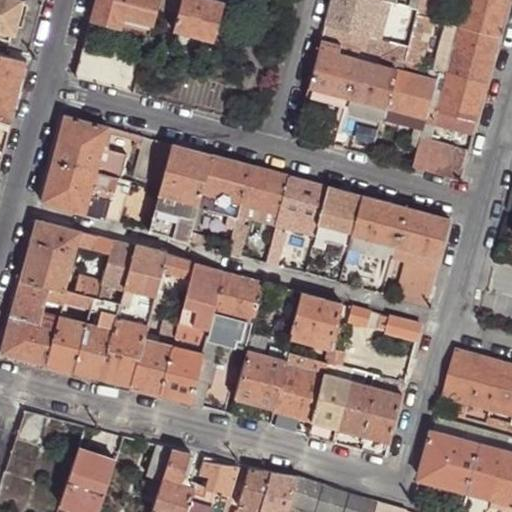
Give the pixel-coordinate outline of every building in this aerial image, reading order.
[(21,2),(12,0),(0,0),(0,30),(12,34),(21,2)] [(124,15),(153,23),(159,0),(96,0),(92,17),(122,25),(124,15)] [(181,0),(174,29),(215,40),(225,1),(222,0),(181,0)] [(332,0),(326,24),(366,36),(369,37),(379,0),(332,0)] [(411,0),(409,8),(418,10),(421,0),(379,0),(394,4),(395,0),(411,0)] [(429,15),(433,0),(421,0),(418,10),(418,12),(429,15)] [(461,23),(467,0),(453,0),(449,20),(461,23)] [(499,33),(508,0),(467,0),(461,23),(499,33)] [(408,48),(418,12),(418,10),(409,8),(400,6),(390,43),(404,46),(408,48)] [(432,20),(434,16),(429,15),(418,12),(408,48),(405,61),(422,65),(433,25),(432,20)] [(122,25),(150,33),(153,23),(124,15),(122,25)] [(448,72),(461,23),(449,20),(436,69),(439,69),(445,71),(448,72)] [(487,82),(499,33),(461,23),(448,72),(487,82)] [(357,48),(362,49),(365,41),(366,36),(326,24),(322,38),(335,41),(357,48)] [(369,37),(366,36),(365,41),(402,51),(404,46),(390,43),(369,37)] [(332,52),(335,41),(322,38),(319,49),(332,52)] [(76,76),(134,93),(141,64),(83,48),(76,76)] [(309,88),(349,98),(359,59),(354,58),(332,52),(319,49),(309,88)] [(0,118),(11,121),(28,61),(0,53),(0,118)] [(349,98),(387,109),(398,70),(359,59),(349,98)] [(442,82),(445,71),(439,69),(437,80),(442,82)] [(387,109),(426,119),(428,110),(436,80),(398,70),(387,109)] [(476,121),(487,82),(448,72),(438,112),(476,121)] [(306,97),(346,108),(349,98),(309,88),(306,97)] [(350,109),(385,119),(387,109),(349,98),(346,108),(350,109)] [(416,127),(423,129),(425,121),(426,119),(387,109),(385,119),(416,127)] [(473,133),(476,121),(438,112),(428,110),(426,119),(425,121),(473,133)] [(65,115),(54,160),(96,171),(103,148),(108,132),(109,126),(65,115)] [(410,150),(417,153),(421,138),(423,129),(416,127),(410,150)] [(460,181),(468,151),(421,138),(417,153),(413,167),(460,181)] [(174,144),(160,140),(156,155),(170,159),(174,144)] [(170,159),(162,189),(161,193),(200,203),(202,193),(213,155),(174,144),(170,159)] [(103,148),(96,171),(116,177),(120,178),(127,155),(103,148)] [(251,166),(213,155),(202,193),(241,204),(251,166)] [(42,201),(84,213),(96,171),(54,160),(42,201)] [(290,176),(251,166),(241,204),(250,206),(280,215),(290,176)] [(84,213),(104,219),(116,177),(96,171),(84,213)] [(329,187),(290,176),(280,215),(319,225),(329,187)] [(362,195),(329,187),(319,225),(352,235),(362,195)] [(152,223),(150,231),(189,242),(191,235),(199,206),(200,203),(161,193),(152,223)] [(241,204),(202,193),(200,203),(199,206),(230,215),(238,217),(241,204)] [(406,207),(362,195),(352,235),(390,245),(396,246),(406,207)] [(250,206),(241,204),(238,217),(237,219),(245,220),(246,221),(247,216),(250,206)] [(277,225),(280,215),(250,206),(247,216),(277,225)] [(450,219),(406,207),(396,246),(439,259),(450,219)] [(237,219),(238,217),(230,215),(224,239),(232,241),(237,223),(237,219)] [(319,225),(280,215),(277,225),(284,227),(316,236),(319,225)] [(49,287),(65,291),(77,247),(81,232),(37,220),(21,279),(49,287)] [(143,229),(150,231),(152,223),(146,221),(143,229)] [(244,224),(237,223),(232,241),(228,252),(241,256),(249,226),(244,224)] [(352,235),(319,225),(316,236),(322,237),(350,245),(352,235)] [(283,233),(276,231),(267,263),(278,266),(286,233),(283,233)] [(110,256),(114,241),(81,232),(77,247),(110,256)] [(213,241),(191,235),(189,242),(211,247),(213,241)] [(390,245),(352,235),(350,245),(349,247),(361,250),(387,256),(390,245)] [(137,247),(114,241),(110,256),(104,284),(103,285),(113,288),(125,291),(126,288),(137,247)] [(439,259),(396,246),(393,257),(403,260),(403,258),(407,259),(437,267),(439,259)] [(148,273),(161,277),(163,270),(167,255),(137,247),(126,288),(134,291),(143,293),(148,273)] [(361,250),(349,247),(340,283),(351,286),(361,250)] [(192,280),(196,263),(167,255),(163,270),(192,280)] [(426,306),(437,267),(407,259),(398,292),(406,295),(404,300),(426,306)] [(224,272),(196,263),(192,280),(186,301),(200,304),(214,309),(224,272)] [(264,283),(224,272),(214,309),(214,311),(255,321),(257,312),(264,283)] [(143,293),(156,296),(161,277),(148,273),(143,293)] [(94,299),(100,301),(103,285),(104,284),(79,277),(75,294),(94,299)] [(46,299),(49,287),(21,279),(11,315),(38,322),(39,321),(42,310),(43,304),(45,305),(46,299)] [(100,301),(109,303),(113,288),(103,285),(100,301)] [(64,301),(66,292),(65,291),(49,287),(46,299),(63,304),(64,301)] [(91,308),(94,299),(75,294),(66,292),(64,301),(91,308)] [(133,296),(125,293),(121,305),(129,307),(133,296)] [(303,293),(292,333),(332,344),(338,322),(343,304),(303,293)] [(62,309),(63,304),(46,299),(45,305),(50,306),(62,309)] [(118,319),(121,306),(109,303),(100,301),(94,299),(91,308),(91,311),(101,314),(118,319)] [(214,311),(214,309),(200,304),(192,325),(209,331),(214,311)] [(372,311),(353,306),(349,321),(368,327),(372,311)] [(255,321),(214,311),(209,331),(249,341),(255,321)] [(378,328),(383,315),(372,311),(368,327),(377,329),(378,328)] [(268,315),(257,312),(255,321),(249,341),(258,344),(260,344),(268,315)] [(117,321),(118,319),(101,314),(97,327),(114,332),(117,321)] [(57,327),(39,321),(38,322),(11,315),(1,353),(47,365),(57,327)] [(389,316),(383,315),(378,328),(385,330),(389,316)] [(421,325),(389,316),(385,330),(418,339),(421,325)] [(87,324),(60,317),(57,327),(47,365),(74,373),(87,324)] [(147,328),(117,321),(114,332),(102,380),(131,388),(144,339),(147,328)] [(338,322),(332,344),(331,349),(335,350),(343,323),(338,322)] [(97,327),(87,324),(74,373),(102,380),(114,332),(97,327)] [(292,333),(291,338),(328,348),(331,349),(332,344),(292,333)] [(161,396),(174,347),(144,339),(131,388),(161,396)] [(258,344),(249,341),(247,350),(256,352),(258,344)] [(289,353),(318,360),(320,351),(290,343),(288,351),(287,352),(289,353)] [(202,356),(174,347),(161,396),(190,404),(202,356)] [(329,363),(342,367),(345,353),(335,350),(331,349),(328,348),(325,362),(329,363)] [(467,403),(492,410),(505,362),(457,349),(444,396),(467,403)] [(256,352),(247,350),(243,367),(238,387),(234,399),(251,404),(264,354),(256,352)] [(288,360),(289,353),(287,352),(288,351),(283,350),(280,359),(288,360)] [(325,373),(329,363),(325,362),(318,360),(289,353),(288,360),(287,362),(320,371),(325,373)] [(280,359),(264,354),(251,404),(274,409),(286,367),(287,362),(288,360),(280,359)] [(202,356),(190,404),(225,413),(232,385),(238,387),(243,367),(203,355),(202,356)] [(511,364),(505,362),(492,410),(511,415),(511,364)] [(350,380),(352,370),(342,367),(329,363),(325,373),(350,380)] [(312,422),(324,377),(319,376),(286,367),(274,409),(274,412),(306,421),(312,422)] [(350,380),(325,373),(324,377),(312,422),(332,428),(337,429),(350,380)] [(384,385),(386,379),(379,377),(378,383),(384,385)] [(376,387),(350,380),(337,429),(363,436),(376,387)] [(402,395),(376,387),(363,436),(390,443),(402,395)] [(251,404),(234,399),(231,415),(247,420),(251,404)] [(274,409),(251,404),(247,420),(270,426),(274,412),(274,409)] [(454,415),(463,417),(465,410),(456,408),(454,415)] [(27,410),(18,435),(36,441),(45,415),(27,410)] [(463,417),(470,419),(472,412),(465,410),(463,417)] [(270,426),(303,434),(306,421),(274,412),(270,426)] [(480,422),(489,424),(490,417),(482,415),(480,422)] [(511,423),(490,417),(489,424),(511,430),(511,423)] [(438,418),(434,431),(447,434),(450,422),(438,418)] [(332,428),(312,422),(308,436),(328,441),(332,428)] [(447,434),(459,438),(463,425),(450,422),(447,434)] [(463,425),(459,438),(470,441),(473,428),(463,425)] [(470,441),(483,444),(487,431),(473,428),(470,441)] [(363,436),(337,429),(333,443),(359,450),(363,436)] [(422,480),(445,486),(459,438),(447,434),(434,431),(422,480)] [(487,431),(483,444),(495,447),(499,435),(487,431)] [(495,447),(509,451),(511,439),(499,435),(495,447)] [(445,486),(469,493),(483,444),(470,441),(459,438),(445,486)] [(175,449),(159,444),(149,474),(164,480),(175,449)] [(469,493),(494,500),(509,451),(495,447),(483,444),(469,493)] [(85,498),(102,503),(117,460),(80,447),(65,491),(85,498)] [(224,511),(239,466),(213,461),(214,458),(206,457),(202,472),(213,476),(211,481),(207,480),(205,484),(210,485),(208,494),(195,491),(197,486),(184,483),(193,453),(175,449),(164,480),(152,511),(224,511)] [(511,452),(509,451),(494,500),(511,504),(511,452)] [(249,467),(237,505),(259,511),(272,471),(249,467)] [(259,511),(261,511),(286,511),(290,502),(298,475),(272,471),(259,511)] [(298,475),(290,502),(304,506),(312,480),(298,475)] [(312,480),(304,506),(316,510),(324,484),(312,480)] [(324,484),(316,510),(322,511),(330,511),(338,487),(324,484)] [(338,487),(330,511),(345,511),(351,492),(338,487)] [(60,505),(79,511),(98,511),(102,503),(85,498),(65,491),(60,505)] [(351,492),(345,511),(360,511),(365,496),(351,492)] [(365,496),(360,511),(375,511),(379,500),(365,496)] [(379,500),(375,511),(390,511),(393,504),(379,500)]
